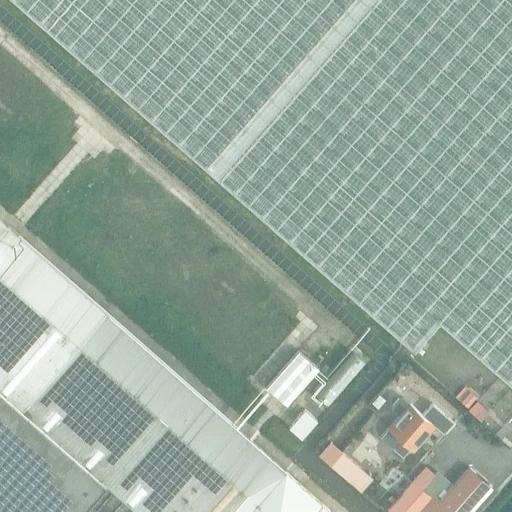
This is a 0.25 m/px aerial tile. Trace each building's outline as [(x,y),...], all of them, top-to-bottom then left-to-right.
[(511,0),(12,0),(413,350),(438,321),(511,385),(511,0)] [(0,511),(331,511),(283,470),(262,451),(0,219),(0,511)] [(287,403),(317,369),(297,352),(267,387),(287,403)] [(464,387),(455,397),(467,407),(476,397),(470,391),(469,392),(464,387)] [(379,394),(371,403),(377,409),(385,400),(379,394)] [(387,427),(380,436),(392,447),(402,456),(410,447),(412,449),(433,425),(442,433),(452,422),(431,404),(422,414),(409,403),(402,397),(399,397),(392,405),(392,408),(399,414),(387,427)] [(476,400),(467,409),(480,421),(489,411),(476,400)] [(317,421),(304,410),(288,427),(301,439),(317,421)] [(330,441),(318,455),(330,465),(342,451),(330,441)] [(392,503),(387,509),(389,511),(468,511),(490,487),(468,467),(454,484),(439,501),(429,492),(427,494),(421,488),(434,473),(425,465),(412,480),(396,498),(392,503)]
